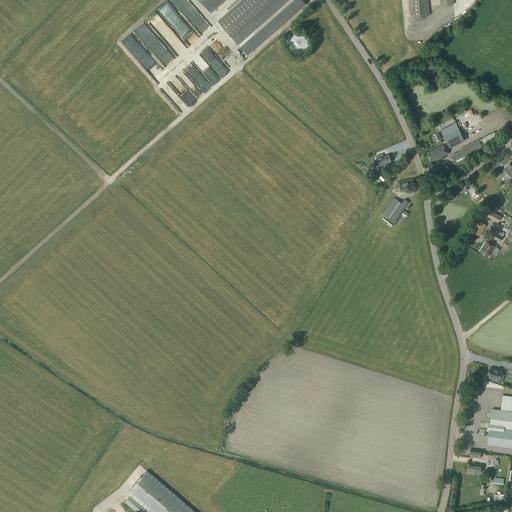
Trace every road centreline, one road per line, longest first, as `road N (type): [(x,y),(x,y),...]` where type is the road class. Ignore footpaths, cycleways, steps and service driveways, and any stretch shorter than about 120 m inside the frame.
road 1 (track): [(0,279),(314,0)]
road 2 (tertiary): [(440,511),(464,362),(425,196)]
road 3 (tertiary): [(425,196),(397,112),(329,0)]
road 4 (track): [(0,83),(107,182)]
